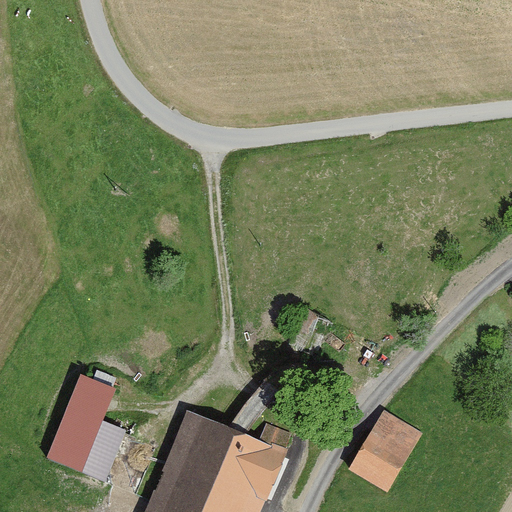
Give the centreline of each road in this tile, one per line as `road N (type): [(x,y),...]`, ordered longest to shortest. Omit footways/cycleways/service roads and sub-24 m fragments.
road 1 (unclassified): [(511,112),(263,147),(184,137),(133,86),(96,0)]
road 2 (unclassified): [(307,511),(361,417),(511,269)]
